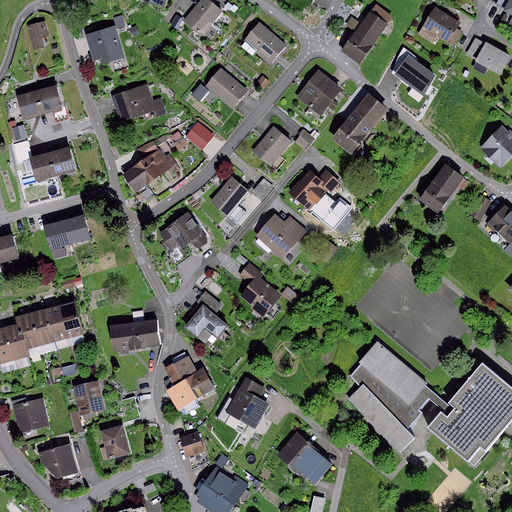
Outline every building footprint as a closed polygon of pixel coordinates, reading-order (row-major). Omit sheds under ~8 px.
[(165,0),(140,0),(163,8),(165,0)] [(207,0),(201,0),(183,22),(202,37),(222,12),(207,0)] [(228,2),(225,7),(229,10),(233,5),(228,2)] [(394,18),(377,5),(362,25),(356,33),(342,51),(359,64),(394,18)] [(460,22),(435,7),(418,34),(433,44),(437,36),(447,42),(448,40),(455,44),(462,32),(456,28),(460,22)] [(177,15),(171,26),(177,29),(183,19),(177,15)] [(121,16),(114,19),(117,29),(125,26),(121,16)] [(346,25),(356,33),(362,25),(352,18),(346,25)] [(46,23),(29,26),(35,52),(45,49),(43,40),(50,39),(46,23)] [(285,46),(259,23),(239,46),(251,56),(255,51),(270,64),(285,46)] [(115,25),(85,34),(93,60),(102,58),(104,64),(125,58),(115,25)] [(136,26),(130,29),(134,38),(140,35),(136,26)] [(476,60),(485,44),(475,38),(466,55),(476,60)] [(510,56),(486,42),(485,44),(476,60),(475,61),(476,62),(473,68),(484,75),(488,68),(500,75),(510,56)] [(394,75),(395,74),(408,55),(414,60),(416,57),(404,47),(398,57),(392,74),(394,75)] [(408,55),(395,74),(424,96),(436,75),(414,60),(408,55)] [(248,92),(221,69),(206,86),(233,109),(248,92)] [(334,85),(318,72),(298,97),(321,115),(341,90),(334,85)] [(262,76),(256,83),(263,88),(269,81),(262,76)] [(200,84),(191,95),(199,102),(208,90),(200,84)] [(148,85),(112,98),(121,124),(145,116),(147,121),(166,115),(161,101),(155,103),(148,85)] [(55,88),(35,93),(41,116),(61,111),(55,88)] [(41,116),(35,93),(15,98),(21,121),(41,116)] [(368,97),(332,142),(352,157),(388,112),(368,97)] [(212,135),(198,124),(187,137),(201,149),(206,142),(212,135)] [(24,125),(12,128),(15,140),(27,138),(24,125)] [(502,126),(481,147),(482,148),(481,149),(499,168),(500,166),(501,168),(511,157),(511,132),(509,130),(508,132),(502,126)] [(291,144),(273,128),(252,153),(271,169),(291,144)] [(315,138),(303,129),(299,135),(310,144),(315,138)] [(179,131),(169,137),(178,150),(187,144),(179,131)] [(155,141),(137,149),(140,155),(143,159),(160,148),(155,141)] [(69,148),(49,153),(55,176),(75,171),(69,148)] [(143,159),(137,164),(149,183),(172,167),(175,171),(179,168),(169,153),(165,156),(160,148),(143,159)] [(55,176),(49,153),(29,157),(35,181),(55,176)] [(135,192),(149,183),(137,164),(135,162),(121,171),(135,192)] [(470,182),(444,165),(419,202),(438,215),(458,186),(464,190),(470,182)] [(310,170),(289,193),(309,210),(324,193),(327,189),(331,193),(340,183),(325,170),(318,178),(310,170)] [(232,176),(211,202),(237,223),(246,212),(238,205),(250,191),(232,176)] [(259,184),(253,191),(263,199),(273,187),(264,178),(259,184)] [(324,193),(309,210),(333,230),(352,208),(341,199),(337,203),(324,193)] [(492,204),(481,197),(469,214),(479,222),(492,204)] [(511,211),(506,205),(488,224),(509,244),(511,240),(511,211)] [(188,212),(159,232),(163,242),(160,244),(168,256),(175,252),(174,250),(178,247),(186,259),(190,256),(183,246),(189,241),(190,244),(194,247),(199,248),(207,243),(207,238),(188,212)] [(83,215),(64,221),(71,244),(90,239),(83,215)] [(284,223),(274,215),(256,236),(282,259),(307,231),(290,216),(284,223)] [(52,225),(44,227),(51,250),(71,244),(64,221),(52,225)] [(339,248),(320,233),(314,241),(325,250),(319,258),(326,263),(339,248)] [(0,263),(18,258),(12,235),(0,238),(0,263)] [(239,255),(236,259),(243,266),(247,261),(239,255)] [(264,275),(249,264),(240,276),(250,284),(240,297),(253,307),(251,308),(263,317),(280,295),(260,280),(264,275)] [(80,278),(62,283),(63,289),(82,284),(80,278)] [(289,288),(282,296),(293,304),(299,296),(289,288)] [(202,307),(213,315),(222,305),(205,291),(196,302),(202,307)] [(74,301),(60,305),(68,338),(83,334),(74,301)] [(60,305),(45,309),(54,342),(68,338),(60,305)] [(202,307),(185,328),(197,338),(205,329),(217,339),(227,326),(213,315),(202,307)] [(45,309),(32,312),(41,345),(54,342),(45,309)] [(132,312),(134,324),(145,323),(143,310),(132,312)] [(20,323),(27,349),(41,345),(32,312),(18,316),(20,323)] [(134,324),(113,327),(116,351),(161,345),(158,321),(145,323),(134,324)] [(20,323),(5,327),(14,360),(29,356),(27,349),(20,323)] [(5,327),(0,328),(0,364),(14,360),(5,327)] [(427,384),(377,342),(359,363),(361,365),(350,377),(360,387),(349,399),(399,453),(415,438),(407,429),(420,413),(418,411),(429,399),(434,393),(425,387),(427,384)] [(187,356),(174,363),(195,401),(214,389),(203,368),(196,372),(187,356)] [(441,414),(429,428),(474,466),(511,420),(511,387),(482,362),(447,403),(454,408),(454,409),(447,418),(442,415),(441,414)] [(174,363),(164,369),(174,387),(167,391),(178,410),(195,401),(174,363)] [(76,364),(62,368),(64,378),(78,372),(76,364)] [(59,367),(49,370),(50,376),(55,375),(55,377),(61,375),(59,367)] [(245,378),(240,389),(258,399),(264,388),(245,378)] [(98,382),(73,387),(79,415),(104,410),(98,382)] [(258,399),(240,389),(226,415),(254,430),(268,405),(258,399)] [(444,401),(434,393),(429,399),(439,407),(445,412),(442,415),(448,418),(454,409),(444,401)] [(135,397),(119,401),(125,422),(140,418),(135,397)] [(14,408),(27,405),(25,398),(10,401),(12,408),(14,408)] [(49,426),(43,401),(27,405),(14,408),(20,433),(49,426)] [(77,411),(69,413),(74,433),(82,431),(77,411)] [(121,425),(99,431),(108,460),(130,454),(121,425)] [(197,433),(180,438),(192,471),(209,461),(197,433)] [(332,464),(297,434),(279,456),(313,485),(332,464)] [(77,472),(70,445),(38,453),(41,463),(55,478),(77,472)] [(221,454),(214,464),(221,469),(228,460),(221,454)] [(233,481),(214,468),(196,495),(199,497),(196,502),(209,511),(229,511),(247,486),(236,478),(233,481)] [(320,511),(324,498),(313,496),(309,511),(320,511)]
